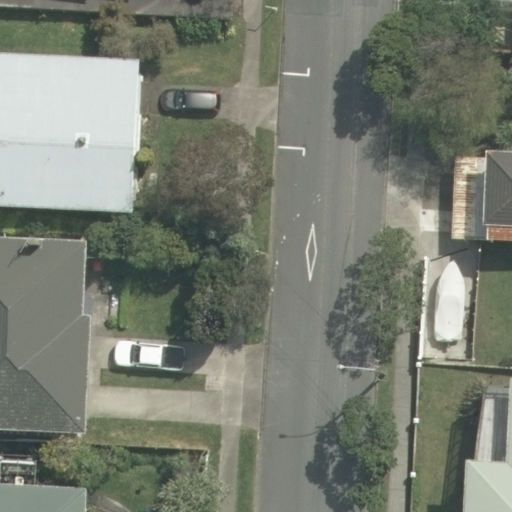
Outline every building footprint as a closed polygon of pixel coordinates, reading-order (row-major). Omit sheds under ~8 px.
[(154,61),(0,52),(0,202),(146,211),(154,61)] [(511,160),(459,159),(455,236),(488,238),(487,256),(511,257),(511,160)] [(102,232),(0,228),(0,430),(96,433),(102,232)] [(511,511),(511,424),(510,468),(469,466),(467,511),(511,511)] [(103,511),(104,496),(40,493),(42,459),(0,456),(0,511),(103,511)]
